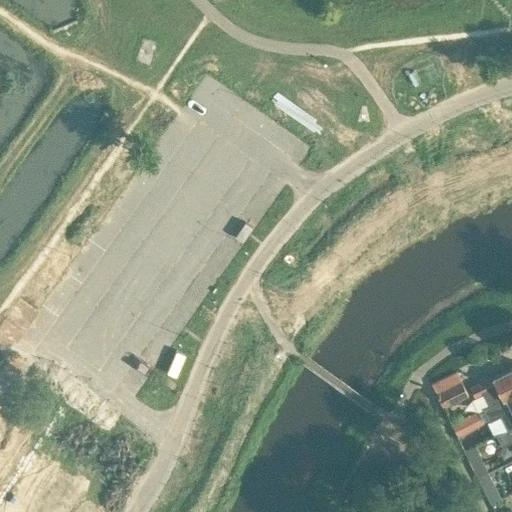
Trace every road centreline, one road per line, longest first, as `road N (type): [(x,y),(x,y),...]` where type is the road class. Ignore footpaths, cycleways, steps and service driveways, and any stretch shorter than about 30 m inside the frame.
road 1 (unclassified): [(354,120),(235,144),(0,474)]
road 2 (unclassified): [(354,120),(511,86)]
